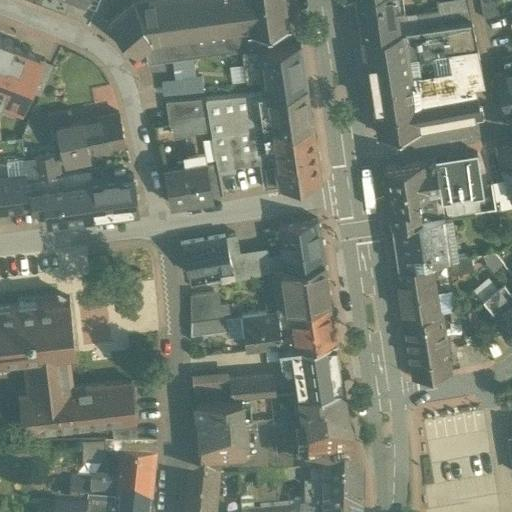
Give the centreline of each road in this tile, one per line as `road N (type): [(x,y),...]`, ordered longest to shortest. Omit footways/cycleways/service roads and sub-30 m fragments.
road 1 (residential): [(0,5),(69,30),(111,59),(130,99),(160,226)]
road 2 (residential): [(160,226),(174,346),(168,511)]
road 3 (secondary): [(355,193),(382,396)]
road 4 (residential): [(160,226),(355,193)]
road 5 (residential): [(511,124),(349,157)]
road 6 (residential): [(160,226),(0,246)]
road 7 (secondary): [(319,0),(349,157)]
road 8 (residential): [(505,511),(484,382)]
